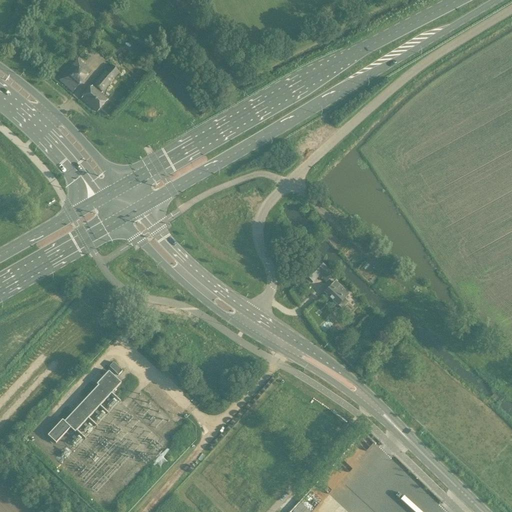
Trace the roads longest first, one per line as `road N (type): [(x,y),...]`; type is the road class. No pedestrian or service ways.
road 1 (trunk): [(140,206),(493,0)]
road 2 (trunk): [(456,0),(122,185)]
road 3 (unclassified): [(511,5),(423,57),(291,180)]
road 4 (tertiary): [(122,185),(0,67)]
road 5 (secondary): [(117,218),(243,330)]
road 6 (track): [(181,209),(140,142),(110,136),(70,102)]
road 7 (secondary): [(257,313),(183,259),(140,206)]
road 8 (track): [(393,280),(511,384)]
road 9 (secondary): [(482,511),(369,403)]
road 10 (unclassified): [(291,180),(258,219),(271,283),(257,313)]
road 11 (secondary): [(243,330),(369,403)]
road 12 (secondary): [(369,403),(345,372),(257,313)]
road 13 (unclassified): [(291,180),(393,280)]
road 14 (primary): [(0,284),(117,218)]
